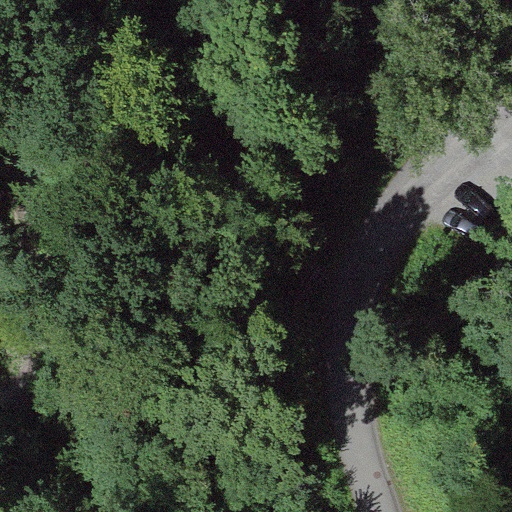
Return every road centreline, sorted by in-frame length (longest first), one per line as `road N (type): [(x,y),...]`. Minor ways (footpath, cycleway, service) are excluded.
road 1 (unclassified): [(511,112),(474,146),(374,274),(353,338),(350,416),(376,511)]
road 2 (unknown): [(105,0),(43,122),(31,204),(50,335),(26,395),(0,415)]
road 3 (unknown): [(511,55),(374,0)]
